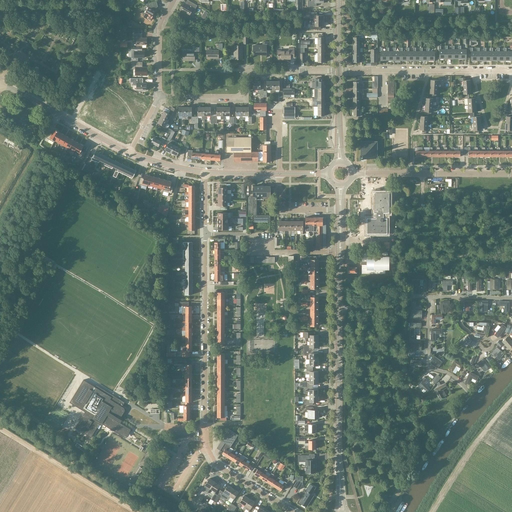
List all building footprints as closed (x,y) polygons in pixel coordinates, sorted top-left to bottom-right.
[(149,8),(143,17),(150,20),(155,11),(157,7),(158,7),(156,1),(147,4),(148,8),(149,8)] [(184,3),(180,10),(189,15),(193,9),(195,10),(197,5),(190,1),(187,5),(184,3)] [(314,21),(323,21),(323,15),(316,15),(316,12),(310,12),(310,17),(315,17),(314,21)] [(314,24),(310,24),(310,29),(320,29),(320,26),(323,26),(323,21),(314,21),(314,24)] [(137,45),(146,45),(146,38),(142,38),(142,34),(134,34),(134,42),(137,42),(137,45)] [(353,37),(353,44),(359,44),(359,38),(363,38),(363,35),(359,35),(354,35),(354,37),(353,37)] [(270,49),(270,41),(262,41),(262,45),(253,45),(253,51),(252,51),(252,54),(262,54),(262,55),(266,55),(266,49),(270,49)] [(222,53),(222,43),(218,43),(218,50),(206,50),(206,58),(218,58),(218,53),(222,53)] [(359,44),(353,44),(353,53),(359,53),(359,48),(363,48),(363,44),(359,44)] [(198,57),(198,47),(198,45),(194,45),(194,52),(182,52),(182,60),(194,60),(194,57),(198,57)] [(234,59),(242,59),(242,45),(234,45),(234,59)] [(283,59),(290,59),(290,57),(293,57),(293,48),(288,48),(288,50),(277,50),(277,55),(278,55),(278,59),(283,59)] [(137,57),(144,57),(144,51),(134,51),(131,51),(131,61),(137,61),(137,57)] [(353,53),(353,62),(362,62),(362,53),(359,53),(353,53)] [(146,75),(146,67),(141,67),(140,65),(139,65),(139,62),(132,62),(132,69),(136,69),(136,75),(146,75)] [(136,90),(146,90),(146,83),(142,83),(142,78),(130,78),(130,82),(132,82),(132,84),(133,85),(136,85),(136,90)] [(314,88),(324,88),(324,81),(323,81),(323,78),(315,78),(315,81),(312,81),(312,88),(314,88)] [(430,87),(437,87),(438,80),(441,81),(441,78),(438,78),(437,80),(430,80),(430,87)] [(462,87),(470,87),(470,80),(462,81),(462,78),(458,78),(458,81),(462,81),(462,87)] [(260,91),(260,85),(260,81),(254,81),(254,90),(258,90),(258,93),(260,93),(260,97),(263,97),(263,91),(260,91)] [(437,94),(437,87),(430,87),(429,94),(431,94),(431,96),(435,96),(435,94),(437,94)] [(464,96),(468,96),(468,94),(470,94),(470,87),(462,87),(463,94),(464,94),(464,96)] [(324,88),(314,88),(314,97),(318,97),(324,97),(324,88)] [(435,99),(435,96),(431,96),(431,99),(425,98),(425,105),(432,105),(432,99),(435,99)] [(467,105),(475,105),(475,98),(468,98),(468,96),(464,96),(464,99),(467,98),(467,105)] [(266,106),(266,103),(254,103),(254,110),(260,110),(260,117),(265,117),(265,110),(266,110),(266,106)] [(469,115),(473,114),(473,112),(475,112),(475,105),(467,105),(468,112),(469,112),(469,115)] [(160,117),(171,123),(173,121),(169,119),(171,115),(163,111),(160,117)] [(430,117),(430,115),(426,114),(426,117),(420,116),(419,123),(427,123),(428,117),(430,117)] [(472,124),(480,123),(479,116),(473,117),(473,114),(469,115),(469,117),(472,117),(472,124)] [(170,125),(171,123),(160,117),(157,123),(165,127),(167,123),(170,125)] [(427,130),(427,123),(419,123),(419,130),(422,130),(422,132),(426,133),(426,130),(427,130)] [(480,123),(472,124),(473,130),(474,130),(474,133),(478,133),(478,130),(480,130),(480,123)] [(55,141),(60,132),(55,129),(52,134),(49,132),(46,138),(54,142),(55,141)] [(60,143),(64,135),(60,132),(55,141),(60,143)] [(165,150),(170,153),(176,142),(171,139),(172,136),(170,134),(167,140),(169,141),(165,150)] [(64,146),(69,138),(64,135),(60,143),(64,146)] [(162,144),(165,139),(161,136),(159,140),(153,137),(151,143),(158,146),(160,142),(162,144)] [(234,152),(234,162),(257,162),(258,162),(258,160),(262,160),(262,162),(270,162),(270,152),(270,145),(263,145),(263,152),(251,152),(251,137),(234,137),(234,152)] [(69,149),(74,140),(69,138),(64,146),(69,149)] [(74,151),(79,143),(74,140),(69,149),(74,151)] [(365,158),(366,158),(377,158),(377,153),(377,148),(377,141),(370,141),(365,141),(360,141),(360,155),(359,155),(359,158),(363,158),(363,159),(364,159),(365,159),(365,158)] [(176,142),(170,153),(176,156),(180,148),(177,147),(179,143),(176,142)] [(84,146),(79,143),(74,151),(79,154),(78,156),(81,157),(84,152),(81,150),(84,146)] [(422,151),(422,148),(422,147),(416,147),(416,148),(414,148),(414,151),(415,151),(415,156),(423,156),(423,151),(422,151)] [(430,151),(429,151),(424,151),(424,148),(422,148),(422,151),(423,151),(423,156),(430,156),(430,151)] [(437,151),(436,151),(432,151),(431,148),(429,148),(429,151),(430,151),(430,156),(437,156),(437,151)] [(445,151),(444,151),(439,151),(439,148),(436,148),(436,151),(437,151),(437,156),(445,156),(445,151)] [(452,151),(451,151),(447,151),(446,148),(444,148),(444,151),(445,151),(445,156),(452,156),(452,151)] [(452,151),(452,156),(460,156),(460,151),(454,151),(453,148),(451,148),(451,151),(452,151)] [(476,151),(474,151),(470,151),(469,148),(467,148),(467,151),(468,151),(468,156),(475,156),(476,151)] [(483,151),(482,151),(477,151),(477,148),(474,148),(474,151),(476,151),(475,156),(483,156),(483,151)] [(490,151),(489,151),(485,151),(484,148),(482,148),(482,151),(483,151),(483,156),(490,156),(490,151)] [(498,151),(496,151),(492,151),(491,148),(489,148),(489,151),(490,151),(490,156),(498,156),(498,151)] [(505,151),(504,151),(499,151),(499,148),(496,148),(496,151),(498,151),(498,156),(505,156),(505,151)] [(201,159),(201,153),(199,153),(198,149),(196,149),(195,153),(192,153),(191,158),(192,158),(192,159),(194,159),(201,159)] [(210,160),(211,154),(208,154),(208,150),(206,150),(205,154),(201,153),(201,159),(202,159),(204,160),(204,159),(210,160)] [(93,156),(91,160),(96,162),(96,161),(99,163),(100,160),(102,155),(103,154),(102,153),(102,154),(95,151),(93,156)] [(211,154),(210,160),(211,160),(213,160),(220,161),(220,155),(218,155),(218,151),(215,151),(214,155),(211,154)] [(102,155),(100,160),(104,163),(103,165),(105,166),(109,158),(109,157),(109,156),(108,158),(102,155)] [(109,158),(105,166),(112,169),(113,167),(116,161),(116,160),(115,160),(115,161),(109,158)] [(115,170),(113,176),(116,178),(118,172),(119,172),(122,164),(123,163),(122,163),(122,164),(116,161),(113,167),(118,169),(117,171),(115,170)] [(122,164),(119,172),(125,175),(129,167),(129,166),(128,167),(122,164)] [(129,167),(125,175),(132,178),(133,176),(136,171),(136,170),(136,169),(135,169),(135,170),(129,167)] [(148,185),(150,176),(145,174),(143,178),(140,177),(138,184),(147,187),(148,185)] [(171,182),(166,180),(163,189),(163,191),(172,193),(173,187),(170,186),(171,182)] [(270,188),(270,187),(270,186),(253,186),(253,188),(252,188),(252,195),(253,195),(253,197),(256,197),(270,197),(270,195),(270,193),(272,193),(272,190),(270,190),(270,188)] [(387,196),(387,192),(376,192),(376,196),(373,196),(373,209),(376,209),(376,213),(376,214),(376,215),(376,217),(375,217),(370,217),(370,220),(366,220),(366,231),(370,231),(370,233),(387,233),(387,217),(383,217),(383,215),(383,213),(387,213),(387,209),(389,209),(389,196),(387,196)] [(248,203),(248,213),(253,213),(253,221),(270,221),(270,215),(256,215),(256,197),(253,197),(253,203),(248,203)] [(314,231),(314,217),(313,217),(306,217),(305,217),(305,231),(314,231)] [(326,247),(326,244),(326,217),(323,217),(322,217),(314,217),(314,231),(318,231),(318,237),(316,237),(316,247),(326,247)] [(220,250),(220,251),(224,251),(224,249),(220,248),(220,242),(224,242),(224,239),(217,239),(217,242),(214,242),(214,250),(220,250)] [(220,256),(220,251),(220,250),(214,250),(214,258),(220,258),(220,259),(224,259),(224,256),(220,256)] [(387,256),(387,252),(362,252),(362,260),(364,260),(364,264),(362,264),(362,273),(385,273),(385,269),(389,269),(389,256),(387,256)] [(310,267),(318,267),(318,260),(316,260),(316,256),(313,256),(313,257),(301,257),(301,256),(301,261),(310,261),(310,267)] [(220,264),(220,259),(220,258),(214,258),(214,265),(220,265),(220,267),(224,267),(224,264),(220,264)] [(220,271),(220,267),(220,265),(214,265),(214,273),(220,273),(220,274),(224,274),(224,272),(220,271)] [(224,279),(224,274),(220,274),(220,273),(214,273),(214,281),(220,281),(220,285),(227,285),(227,280),(224,279)] [(452,281),(443,280),(442,291),(447,291),(447,286),(452,286),(452,281)] [(183,287),(183,289),(185,289),(185,295),(192,295),(192,287),(193,287),(192,287),(185,287),(183,287)] [(188,306),(188,301),(179,301),(179,306),(182,306),(182,313),(185,313),(185,314),(191,314),(191,306),(188,306)] [(440,302),(441,313),(445,313),(444,306),(449,305),(449,301),(440,302)] [(465,301),(465,311),(469,311),(469,305),(474,305),(474,301),(465,301)] [(509,302),(498,301),(498,306),(504,306),(504,313),(508,313),(509,302)] [(191,321),(191,314),(185,314),(185,313),(182,313),(182,315),(185,315),(185,321),(191,321)] [(432,315),(431,323),(435,324),(436,319),(442,319),(442,315),(432,315)] [(185,321),(182,320),(182,328),(186,328),(186,329),(191,329),(191,321),(185,321)] [(414,327),(420,327),(421,323),(410,323),(410,338),(414,338),(414,327)] [(502,325),(495,335),(498,338),(506,328),(502,325)] [(476,329),(475,333),(486,335),(488,327),(484,326),(483,331),(476,329)] [(191,336),(191,329),(186,329),(186,328),(182,328),(182,330),(185,330),(185,335),(185,336),(191,336)] [(441,333),(441,329),(431,329),(431,341),(435,341),(435,333),(441,333)] [(314,332),(312,332),(303,332),(302,337),(310,337),(310,341),(318,341),(318,335),(316,335),(316,334),(314,332)] [(182,335),(182,338),(182,340),(185,339),(186,343),(191,343),(191,336),(185,336),(185,335),(182,335)] [(467,335),(459,342),(461,346),(467,342),(469,345),(473,342),(467,335)] [(511,342),(507,337),(502,341),(509,349),(511,346),(511,342)] [(318,347),(318,341),(310,341),(310,345),(303,345),(303,350),(306,350),(312,350),(312,347),(318,347)] [(410,342),(410,352),(414,352),(414,346),(421,347),(421,343),(410,342)] [(189,351),(191,351),(191,343),(186,343),(182,343),(182,357),(189,357),(189,351)] [(496,346),(490,353),(498,360),(504,353),(496,346)] [(312,353),(312,350),(306,350),(306,354),(310,355),(310,359),(318,359),(318,353),(312,353)] [(434,356),(430,362),(437,368),(442,362),(434,356)] [(482,364),(487,369),(490,367),(483,358),(476,364),(479,367),(482,364)] [(318,365),(318,359),(310,359),(310,363),(306,364),(306,368),(312,368),(312,365),(318,365)] [(411,360),(409,368),(413,369),(414,365),(420,366),(421,362),(411,360)] [(462,364),(454,360),(449,369),(452,371),(456,365),(460,368),(462,364)] [(185,372),(191,372),(191,364),(186,364),(182,364),(182,366),(182,368),(182,371),(185,371),(185,372)] [(312,371),(312,368),(306,368),(306,373),(309,374),(309,377),(318,377),(318,371),(312,371)] [(191,379),(191,372),(185,372),(185,371),(182,371),(182,374),(185,374),(185,379),(191,379)] [(478,376),(470,372),(465,382),(468,384),(471,378),(476,380),(478,376)] [(300,381),(300,387),(303,387),(312,387),(312,384),(318,384),(318,377),(309,377),(309,381),(300,381)] [(426,380),(427,380),(424,377),(418,383),(426,390),(427,391),(429,388),(425,384),(428,382),(426,380)] [(185,379),(182,379),(182,381),(185,381),(185,386),(185,387),(191,387),(191,379),(185,379)] [(83,380),(69,402),(85,412),(75,428),(91,437),(99,424),(100,425),(101,425),(102,425),(103,424),(116,432),(125,438),(130,429),(118,422),(119,420),(119,419),(124,412),(124,411),(124,410),(124,409),(124,408),(123,407),(122,407),(123,406),(124,404),(111,396),(111,397),(83,380)] [(446,395),(442,390),(447,387),(445,384),(435,389),(440,399),(443,397),(446,395)] [(185,387),(185,386),(182,386),(182,389),(185,389),(185,394),(191,394),(191,387),(185,387)] [(309,396),(318,396),(318,389),(312,389),(312,387),(303,387),(303,390),(309,392),(309,396)] [(185,394),(182,394),(182,396),(185,396),(185,401),(185,402),(189,402),(191,402),(191,394),(185,394)] [(318,402),(318,396),(309,396),(309,400),(303,401),(303,405),(312,405),(312,402),(318,402)] [(308,418),(318,418),(318,410),(312,410),(312,407),(305,407),(305,412),(308,412),(308,418)] [(189,420),(189,413),(183,413),(183,418),(178,418),(178,421),(184,421),(184,420),(189,420)] [(304,428),(304,431),(308,431),(308,433),(315,433),(315,424),(308,424),(306,424),(304,425),(304,428)] [(228,451),(237,435),(238,434),(229,429),(217,448),(223,452),(222,454),(229,458),(232,453),(233,454),(235,450),(233,449),(230,452),(228,451)] [(315,449),(315,441),(309,441),(309,446),(307,446),(307,445),(305,445),(305,446),(305,449),(315,449)] [(87,453),(89,450),(77,443),(75,446),(87,453)] [(238,457),(239,458),(242,454),(239,453),(237,456),(233,454),(232,453),(229,458),(235,462),(238,457)] [(310,455),(299,455),(299,461),(306,461),(306,473),(315,473),(315,460),(310,460),(310,455)] [(245,461),(246,462),(248,458),(246,457),(243,461),(239,458),(238,457),(235,462),(242,466),(245,461)] [(245,461),(242,466),(248,470),(251,466),(252,466),(254,463),(252,461),(250,465),(246,462),(245,461)] [(264,474),(265,474),(267,470),(265,469),(262,473),(257,469),(254,474),(261,478),(264,474)] [(270,478),(271,478),(274,475),(271,473),(269,477),(265,474),(264,474),(261,478),(267,482),(270,478)] [(277,482),(278,482),(280,479),(278,477),(275,481),(271,478),(270,478),(267,482),(274,486),(277,482)] [(205,485),(202,489),(205,490),(207,492),(214,481),(209,478),(205,485)] [(214,481),(207,492),(210,493),(212,490),(215,492),(219,485),(214,481)] [(284,486),(286,483),(284,481),(282,485),(278,482),(277,482),(274,486),(280,490),(283,486),(284,486)] [(310,494),(315,487),(309,484),(305,491),(306,492),(299,503),(306,507),(313,496),(310,494)] [(226,499),(232,488),(227,485),(223,492),(220,490),(217,495),(213,501),(216,502),(220,496),(221,496),(226,499)] [(226,499),(231,502),(238,492),(232,488),(226,499)] [(245,506),(249,499),(244,495),(239,502),(237,506),(239,507),(241,504),(245,506)] [(249,499),(245,506),(242,509),(244,511),(247,507),(250,509),(254,502),(249,499)]
